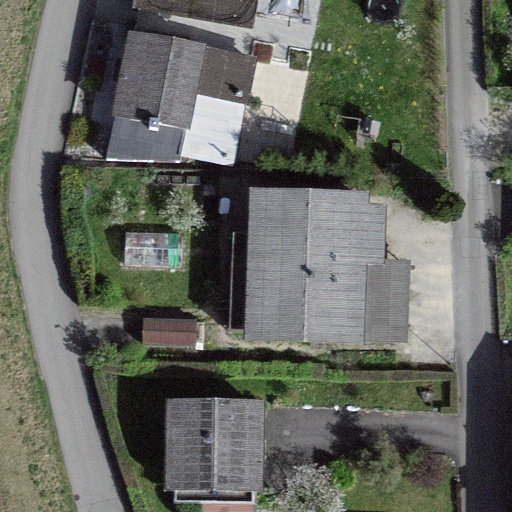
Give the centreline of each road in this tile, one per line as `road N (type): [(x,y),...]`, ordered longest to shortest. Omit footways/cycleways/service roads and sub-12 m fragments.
road 1 (residential): [(121,511),(24,190),(52,0)]
road 2 (residential): [(460,0),(480,511)]
